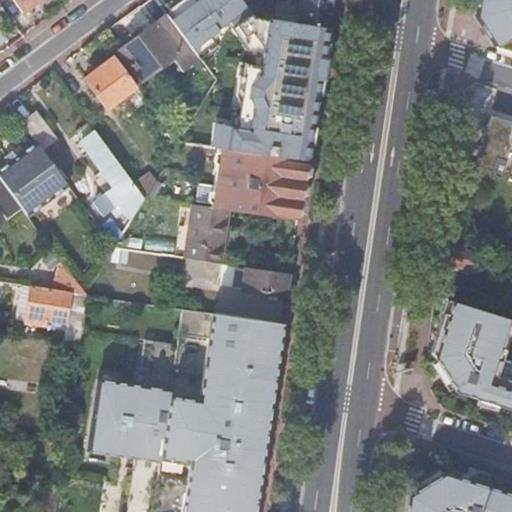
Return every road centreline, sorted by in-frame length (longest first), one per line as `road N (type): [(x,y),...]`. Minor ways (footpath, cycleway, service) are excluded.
road 1 (primary): [(395,39),(345,406)]
road 2 (residential): [(345,406),(511,457)]
road 3 (residential): [(0,80),(106,0)]
road 4 (residential): [(395,39),(511,75)]
